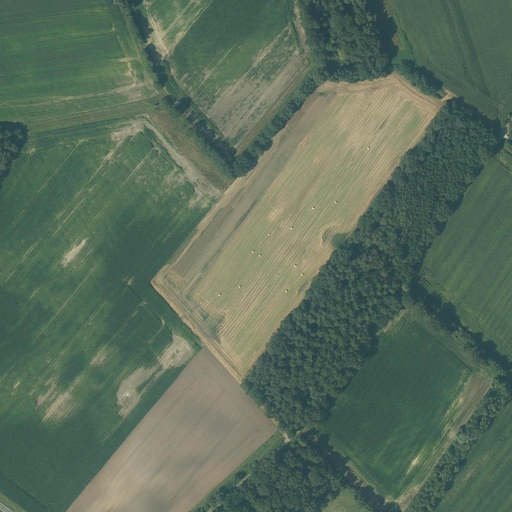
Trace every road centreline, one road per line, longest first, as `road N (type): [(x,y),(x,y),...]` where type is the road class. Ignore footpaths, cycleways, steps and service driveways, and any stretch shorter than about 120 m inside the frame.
road 1 (unclassified): [(502,132),(303,421),(209,511)]
road 2 (track): [(288,438),(151,282)]
